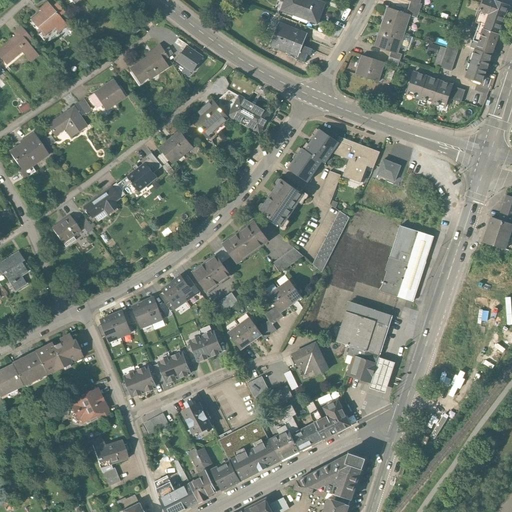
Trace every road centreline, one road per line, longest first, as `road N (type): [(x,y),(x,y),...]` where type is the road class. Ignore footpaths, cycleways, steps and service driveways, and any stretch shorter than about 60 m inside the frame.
road 1 (residential): [(83,312),(162,269),(217,223),(311,97)]
road 2 (secondary): [(486,161),(395,434)]
road 3 (residential): [(208,84),(27,225)]
road 4 (tertiary): [(212,511),(374,428),(395,434)]
road 5 (secondary): [(311,97),(486,161)]
road 6 (secondary): [(159,0),(232,54),(311,97)]
road 7 (residential): [(144,37),(0,135)]
road 8 (residential): [(127,417),(272,356)]
